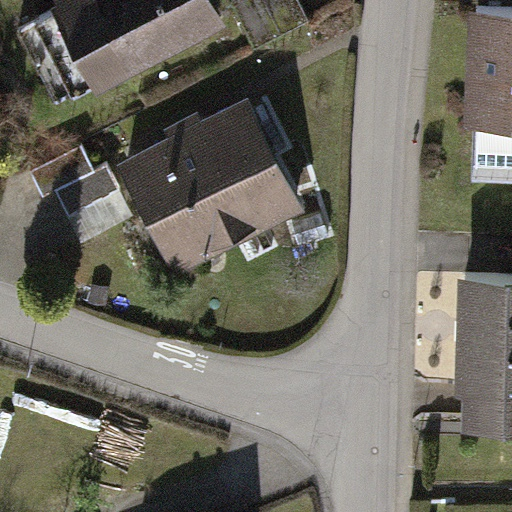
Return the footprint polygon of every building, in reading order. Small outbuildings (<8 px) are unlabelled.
[(63,0),(31,13),(62,86),(234,13),(228,0),(63,0)] [(306,0),(240,0),(263,41),(314,14),(306,0)] [(511,2),(485,0),(483,0),(471,163),(511,166),(511,2)] [(262,99),(132,161),(182,266),(313,204),(262,99)] [(85,137),(29,163),(45,197),(62,189),(74,213),(120,191),(109,168),(102,171),(85,137)] [(511,274),(473,275),(474,410),(511,409),(511,274)]
